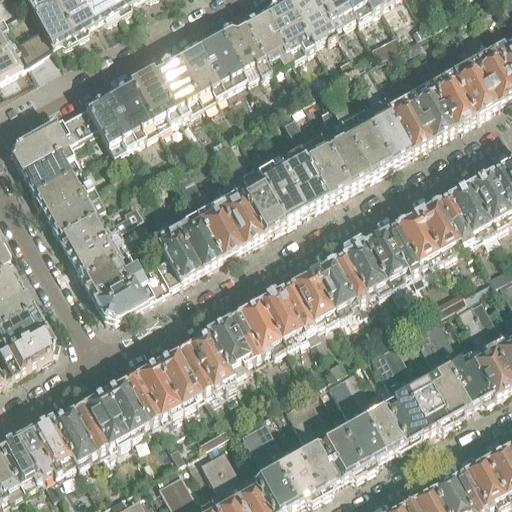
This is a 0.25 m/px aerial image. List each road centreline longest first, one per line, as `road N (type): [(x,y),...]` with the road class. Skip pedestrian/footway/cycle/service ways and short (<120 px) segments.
road 1 (residential): [(511,140),(96,374)]
road 2 (residential): [(249,0),(0,139)]
road 3 (residential): [(0,199),(96,374)]
road 4 (residential): [(364,511),(511,429)]
